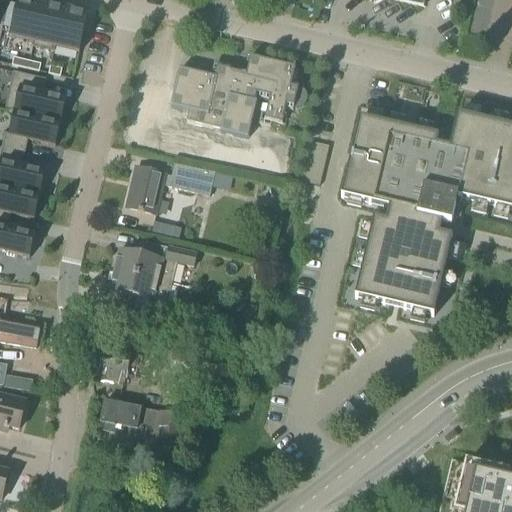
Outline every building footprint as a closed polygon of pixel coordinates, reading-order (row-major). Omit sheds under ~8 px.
[(8,0),(0,0),(0,24),(3,25),(8,0)] [(42,4),(22,0),(17,0),(9,38),(33,43),(42,4)] [(387,0),(423,8),(424,0),(373,0),(375,2),(378,0),(387,0)] [(55,49),(64,10),(42,4),(33,43),(32,48),(54,53),(55,49)] [(88,15),(64,10),(55,49),(79,54),(88,15)] [(299,89),(298,88),(298,86),(295,86),(298,70),(249,59),(246,72),(213,64),(210,78),(178,71),(169,110),(188,114),(186,125),(219,133),(219,135),(247,142),(256,103),(254,103),(255,100),(268,103),(265,115),(260,114),(258,125),(269,128),(270,123),(285,127),(288,111),(292,112),(292,110),(294,110),(296,110),(298,109),(299,109),(301,107),(302,106),(303,104),(304,102),(305,100),(305,98),(304,96),(304,95),(303,93),(302,92),(301,90),(299,89)] [(27,63),(13,60),(11,68),(25,71),(27,63)] [(41,66),(27,63),(25,71),(39,74),(41,66)] [(61,71),(50,68),(48,76),(60,78),(61,71)] [(46,81),(13,74),(4,112),(13,114),(14,113),(60,124),(66,99),(43,94),(46,81)] [(55,148),(60,124),(14,113),(13,114),(8,136),(4,135),(1,149),(25,154),(28,142),(55,148)] [(355,300),(420,315),(433,318),(451,242),(444,240),(446,232),(458,227),(463,206),(462,206),(461,207),(459,206),(460,201),(511,213),(511,131),(457,118),(451,143),(359,122),(341,200),(396,213),(393,227),(373,222),(355,300)] [(22,167),(25,154),(1,149),(0,154),(0,187),(39,197),(45,173),(22,167)] [(165,177),(135,170),(125,210),(155,218),(162,188),(208,201),(214,177),(174,167),(171,179),(165,178),(165,177)] [(34,221),(39,197),(0,187),(0,227),(7,229),(10,216),(34,221)] [(154,234),(179,236),(180,227),(155,225),(154,234)] [(7,229),(0,227),(0,252),(29,259),(35,235),(7,229)] [(116,260),(113,272),(171,286),(176,265),(193,269),(196,256),(167,249),(165,262),(119,251),(116,260)] [(166,306),(171,286),(113,272),(110,284),(111,284),(109,293),(155,304),(152,316),(180,323),(183,310),(166,306)] [(0,344),(35,350),(39,328),(4,321),(3,322),(0,321),(0,344)] [(130,355),(102,349),(95,379),(122,386),(130,355)] [(0,433),(3,434),(7,431),(7,429),(18,432),(25,404),(0,397),(0,433)] [(127,445),(155,451),(157,442),(177,446),(182,420),(104,404),(97,431),(128,438),(127,445)] [(451,462),(439,511),(511,511),(511,484),(507,484),(509,475),(451,462)]
